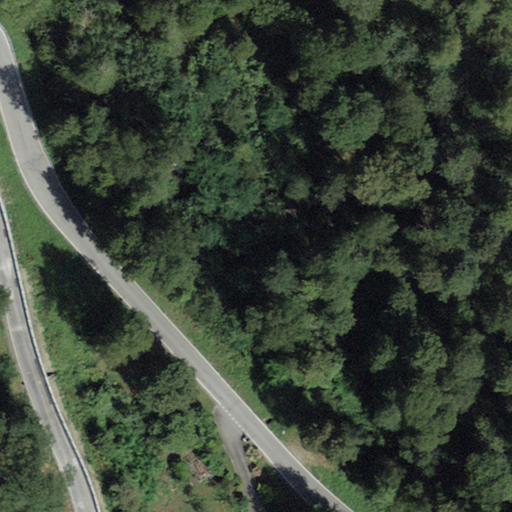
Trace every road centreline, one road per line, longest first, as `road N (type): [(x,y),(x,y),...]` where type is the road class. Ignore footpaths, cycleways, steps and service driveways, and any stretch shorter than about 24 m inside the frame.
road 1 (tertiary): [(339,511),(239,413),(43,191),(0,63)]
road 2 (tertiary): [(0,247),(21,347),(85,511)]
